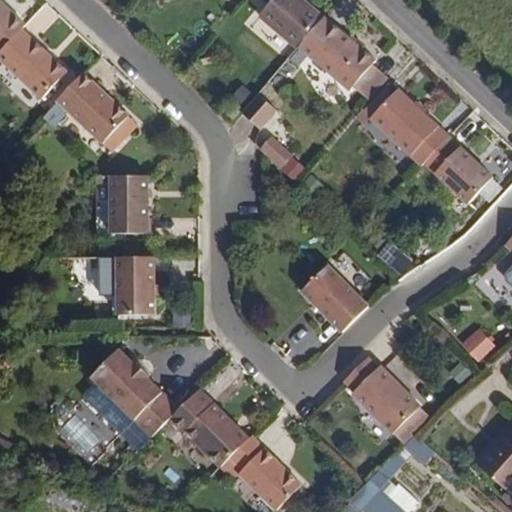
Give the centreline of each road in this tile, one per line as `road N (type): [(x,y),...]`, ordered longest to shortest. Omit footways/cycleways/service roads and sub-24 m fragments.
road 1 (residential): [(75,0),(209,124),(221,158),(221,313),(300,395),(392,300),(511,216)]
road 2 (residential): [(511,117),(386,0)]
